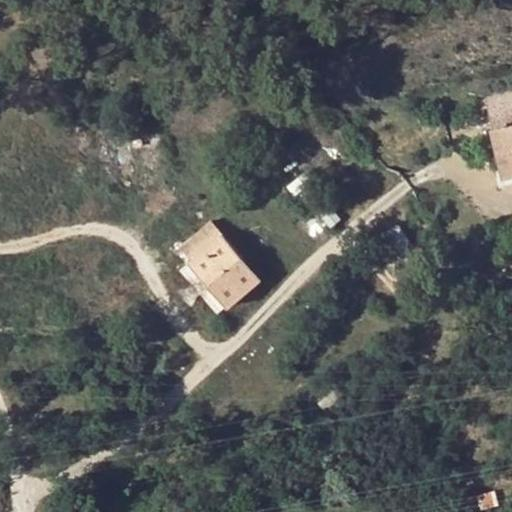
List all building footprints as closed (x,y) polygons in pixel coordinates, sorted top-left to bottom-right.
[(511,88),(487,94),(493,116),(495,125),(490,127),(500,164),(503,175),(511,173),(511,88)] [(346,213),(331,194),(315,174),(301,186),(317,206),(332,224),(346,213)] [(225,303),(259,274),(212,216),(182,244),(192,256),(189,259),(225,303)] [(318,403),(330,415),(349,399),(336,385),(318,403)] [(479,490),(484,506),(502,500),(498,485),(479,490)]
